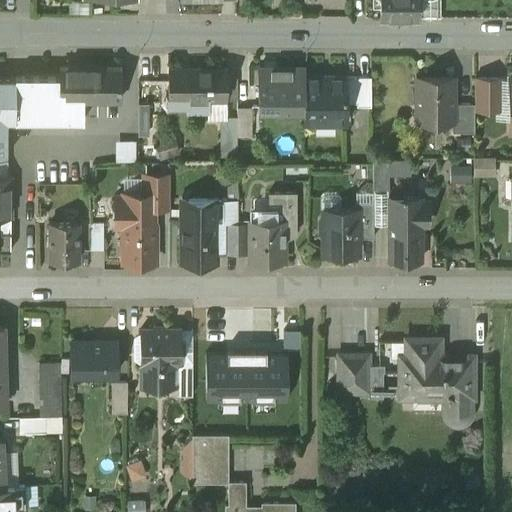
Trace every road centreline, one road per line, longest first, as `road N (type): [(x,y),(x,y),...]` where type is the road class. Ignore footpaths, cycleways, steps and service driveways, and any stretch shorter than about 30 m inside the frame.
road 1 (residential): [(0,290),(511,289)]
road 2 (residential): [(0,35),(511,34)]
road 3 (unknown): [(386,289),(390,511)]
